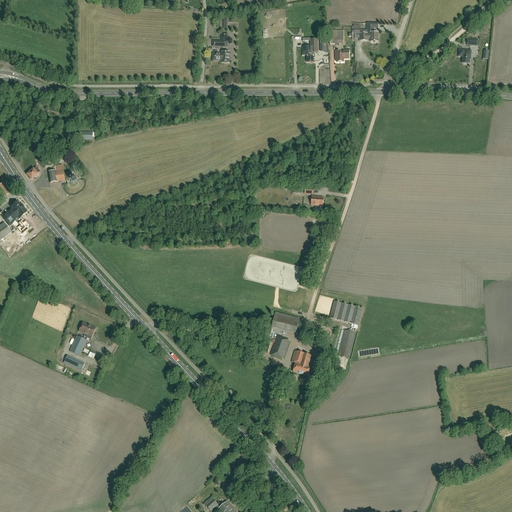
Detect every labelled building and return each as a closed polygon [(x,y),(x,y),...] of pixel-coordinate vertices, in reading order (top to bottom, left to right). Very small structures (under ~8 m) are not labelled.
[(373,34),(373,28),(378,29),(378,24),(367,24),(367,30),(360,30),(360,29),(353,29),(353,34),(360,34),(367,34),(369,34),(369,41),(370,41),(370,43),(378,43),(378,37),(379,37),(379,34),(378,34),(373,34)] [(330,45),(343,45),(343,31),(329,31),(330,45)] [(213,47),(227,47),(227,34),(221,34),(221,41),(213,41),(213,47)] [(303,38),(295,39),(295,47),(304,47),(303,38)] [(303,48),(303,56),(307,56),(307,63),(314,63),(313,59),(314,59),(314,55),(313,55),(313,53),(318,53),(318,48),(318,40),(310,40),(310,42),(310,47),(303,48)] [(349,51),(339,51),(335,52),(336,60),(337,63),(344,63),(343,60),(349,59),(349,51)] [(463,51),(462,57),(462,64),(463,64),(464,65),(466,65),(466,64),(469,64),(469,60),(470,60),(471,51),(463,51)] [(92,141),(93,133),(75,132),(75,140),(92,141)] [(50,184),(62,182),(65,181),(64,172),(63,170),(62,166),(55,167),(56,172),(48,173),(50,184)] [(38,174),(40,172),(36,168),(34,169),(27,175),(29,177),(29,178),(30,180),(31,180),(32,180),(35,177),(35,178),(39,175),(38,174)] [(0,199),(1,201),(12,193),(4,182),(0,185),(0,199)] [(322,206),(323,198),(312,197),(311,205),(322,206)] [(21,205),(20,206),(17,202),(14,205),(13,204),(10,206),(11,207),(12,208),(10,210),(8,212),(7,212),(1,217),(10,226),(13,223),(12,223),(15,221),(16,222),(18,220),(22,217),(26,213),(23,209),(24,209),(21,205)] [(21,222),(27,232),(42,222),(39,217),(38,218),(35,213),(21,222)] [(0,241),(11,232),(4,223),(0,225),(0,241)] [(358,326),(362,309),(334,302),(329,319),(358,326)] [(273,328),(293,333),(295,328),(274,323),(273,328)] [(79,332),(85,334),(92,338),(96,329),(91,327),(83,324),(79,332)] [(349,359),(356,333),(344,330),(338,356),(349,359)] [(87,341),(77,337),(70,352),(79,356),(87,341)] [(283,360),(290,341),(277,337),(270,355),(283,360)] [(310,375),(311,372),(309,371),(310,368),(310,367),(313,357),(295,351),(291,362),(296,364),(295,364),(294,366),(295,367),(293,372),(307,377),(308,374),(310,375)] [(81,372),(85,364),(67,356),(64,364),(81,372)] [(220,511),(223,510),(221,508),(220,508),(218,506),(213,500),(210,503),(208,501),(204,504),(211,511),(214,509),(215,509),(216,509),(217,509),(218,510),(219,511),(220,511)] [(235,511),(227,502),(221,508),(223,510),(220,511),(235,511)]
